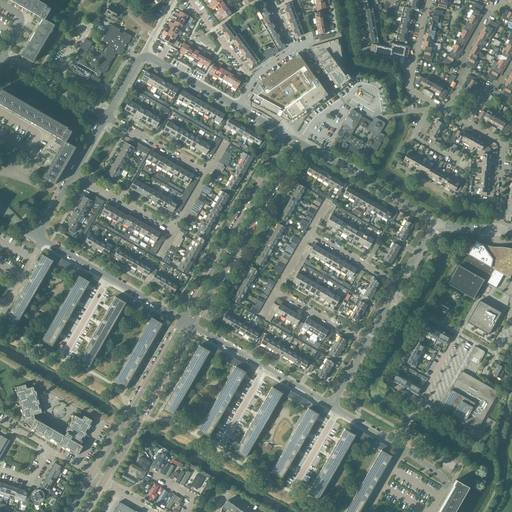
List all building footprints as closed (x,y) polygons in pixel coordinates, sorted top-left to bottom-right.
[(12,0),(37,14),(36,21),(42,24),(26,52),(24,51),(21,56),(33,63),(55,26),(45,20),(51,10),(46,7),(47,6),(36,0),(12,0)] [(210,8),(211,9),(222,1),(221,0),(213,0),(211,2),(213,4),(210,7),(210,8)] [(271,14),(265,4),(263,0),(260,0),(254,3),(263,19),(269,15),(271,14)] [(366,0),(357,0),(359,11),(363,10),(368,9),(366,0)] [(412,9),(413,9),(417,10),(418,0),(409,0),(407,8),(412,9)] [(216,8),(218,11),(225,5),(222,1),(211,9),(212,10),(213,11),(216,8)] [(292,2),(283,6),(289,22),(298,19),(292,2)] [(471,10),(474,11),(479,14),(483,7),(476,2),(471,10)] [(216,16),(217,18),(228,9),(225,5),(218,11),(220,13),(216,16)] [(105,13),(110,16),(114,8),(109,6),(105,13)] [(399,24),(409,25),(412,10),(413,10),(413,9),(412,9),(407,8),(403,7),(399,24)] [(114,8),(110,16),(115,19),(119,11),(114,8)] [(372,8),(368,9),(363,10),(363,11),(366,27),(375,25),(372,8)] [(228,9),(217,18),(218,19),(219,19),(222,17),(224,19),(232,14),(228,9)] [(434,9),(433,18),(439,19),(441,20),(443,11),(434,9)] [(501,17),(509,22),(511,15),(511,13),(506,10),(501,17)] [(470,18),(477,23),(482,15),(479,14),(474,11),(470,18)] [(188,16),(180,12),(179,14),(175,12),(174,13),(173,14),(185,21),(187,22),(190,17),(188,16)] [(176,18),(175,21),(183,26),(185,21),(173,14),(173,15),(173,16),(176,18)] [(260,20),(263,25),(269,35),(277,30),(269,15),(263,19),(260,20)] [(430,17),(428,25),(437,27),(439,19),(433,18),(430,17)] [(470,18),(466,26),(473,30),(477,23),(470,18)] [(304,35),(298,19),(289,22),(295,38),(304,35)] [(491,20),(487,28),(492,31),(494,32),(499,25),(491,20)] [(169,22),(168,23),(180,30),(183,26),(175,21),(173,24),(170,22),(169,22)] [(237,35),(226,22),(219,27),(229,41),(231,40),(237,35)] [(180,30),(168,23),(167,25),(167,26),(171,28),(169,30),(177,35),(179,36),(182,31),(180,30)] [(409,25),(399,24),(396,40),(405,43),(409,25)] [(92,43),(85,39),(77,52),(78,52),(77,55),(79,56),(74,64),(72,63),(67,70),(96,87),(101,80),(98,78),(102,72),(104,74),(116,54),(120,56),(124,48),(122,47),(125,42),(126,43),(127,43),(131,36),(123,31),(122,34),(119,32),(120,30),(111,25),(102,40),(109,44),(104,52),(91,45),(92,43)] [(375,25),(366,27),(369,44),(378,42),(375,25)] [(428,25),(426,33),(435,36),(437,27),(428,25)] [(461,33),(469,37),(473,30),(466,26),(461,33)] [(484,26),(480,34),(488,38),(492,31),(487,28),(484,26)] [(163,31),(163,33),(175,40),(177,35),(169,30),(168,33),(164,31),(163,31)] [(277,30),(269,35),(275,47),(277,50),(280,48),(282,47),(284,46),(285,45),(277,30)] [(166,37),(164,40),(174,46),(177,41),(175,40),(163,33),(162,34),(162,35),(166,37)] [(426,33),(424,42),(433,44),(435,36),(426,33)] [(457,40),(465,45),(469,37),(461,33),(457,40)] [(231,40),(235,44),(237,46),(238,49),(242,53),(249,48),(239,34),(237,35),(231,40)] [(480,34),(476,41),(484,46),(486,42),(489,44),(491,40),(488,38),(480,34)] [(338,39),(309,48),(337,88),(354,77),(345,75),(340,46),(339,46),(338,39)] [(465,45),(457,40),(453,48),(461,52),(465,45)] [(179,51),(184,54),(189,46),(191,42),(190,41),(189,41),(187,45),(184,43),(179,51)] [(476,41),(472,49),(480,53),(484,46),(476,41)] [(184,54),(189,57),(193,49),(191,47),(193,44),(193,43),(191,42),(189,46),(184,54)] [(423,50),(425,51),(425,50),(431,52),(433,44),(424,42),(423,50)] [(391,50),(372,45),(370,53),(390,58),(391,53),(406,56),(408,48),(393,45),(391,50)] [(189,57),(194,59),(201,47),(199,47),(198,47),(196,50),(193,49),(189,57)] [(201,47),(194,59),(198,62),(203,54),(200,53),(202,49),(202,48),(201,47)] [(257,58),(260,61),(261,63),(268,58),(278,52),(277,50),(275,47),(272,49),(271,47),(263,52),(264,53),(257,58)] [(249,48),(242,53),(252,67),(253,66),(255,65),(257,63),(260,61),(257,58),(249,48)] [(453,48),(449,55),(455,58),(457,60),(461,52),(453,48)] [(511,51),(506,48),(502,55),(510,60),(511,55),(511,51)] [(470,57),(476,60),(480,53),(472,49),(468,56),(470,57)] [(425,50),(425,51),(423,59),(432,61),(434,52),(431,52),(425,50)] [(203,54),(198,62),(203,65),(210,53),(208,52),(206,56),(203,54)] [(210,53),(203,65),(208,67),(212,60),(209,58),(212,54),(211,53),(210,53)] [(449,55),(447,54),(443,61),(451,66),(455,58),(449,55)] [(258,83),(249,101),(255,104),(253,108),(252,108),(274,120),(276,116),(285,120),(288,122),(290,121),(327,95),(311,73),(299,55),(295,57),(261,81),(258,83)] [(502,55),(498,63),(505,67),(510,60),(502,55)] [(470,57),(466,65),(474,69),(478,61),(476,60),(470,57)] [(213,76),(221,62),(219,62),(218,62),(216,65),(213,64),(208,73),(213,76)] [(217,79),(218,77),(223,69),(220,68),(222,64),(222,63),(221,62),(213,76),(217,79)] [(491,68),(491,69),(494,70),(499,73),(501,74),(505,67),(498,63),(496,66),(493,65),(491,68)] [(218,77),(223,80),(230,68),(229,67),(228,67),(226,71),(223,69),(218,77)] [(223,80),(228,82),(232,75),(230,73),(232,69),(231,69),(230,68),(223,80)] [(494,70),(491,69),(487,76),(495,81),(499,73),(494,70)] [(141,80),(147,83),(152,74),(146,71),(141,80)] [(228,82),(232,85),(239,73),(238,72),(237,72),(235,76),(232,75),(228,82)] [(239,73),(232,85),(231,87),(236,90),(242,80),(239,78),(241,75),(241,74),(239,73)] [(147,83),(152,86),(157,77),(152,74),(147,83)] [(465,83),(473,87),(477,79),(469,75),(465,83)] [(420,86),(421,84),(424,78),(419,76),(415,83),(420,86)] [(421,84),(426,87),(430,79),(425,76),(424,78),(421,84)] [(432,76),(430,79),(426,87),(431,89),(435,81),(436,79),(432,76)] [(157,77),(152,86),(157,89),(162,80),(157,77)] [(477,79),(473,87),(480,91),(484,83),(477,79)] [(157,89),(162,92),(167,83),(162,80),(157,89)] [(431,89),(435,92),(440,84),(435,81),(431,89)] [(162,92),(168,95),(173,86),(167,83),(162,92)] [(435,92),(440,94),(443,89),(444,87),(440,84),(435,92)] [(168,95),(173,98),(178,89),(173,86),(168,95)] [(511,89),(507,87),(506,87),(502,94),(510,99),(511,95),(511,89)] [(1,90),(0,91),(0,102),(0,103),(58,136),(57,143),(63,146),(47,174),(45,173),(42,178),(54,185),(76,148),(69,144),(66,142),(68,138),(72,132),(67,130),(68,128),(1,89),(1,90)] [(440,94),(439,97),(444,99),(448,91),(443,89),(440,94)] [(188,93),(182,90),(177,99),(183,102),(188,93)] [(193,97),(188,93),(183,102),(188,105),(193,97)] [(198,100),(193,97),(188,105),(193,108),(198,100)] [(124,109),(130,112),(135,103),(129,100),(124,109)] [(193,108),(199,111),(204,103),(198,100),(193,108)] [(130,112),(135,115),(140,106),(135,103),(130,112)] [(199,111),(204,114),(209,106),(204,103),(199,111)] [(135,115),(140,118),(145,110),(140,106),(135,115)] [(204,114),(209,118),(214,109),(209,106),(204,114)] [(209,118),(214,121),(219,112),(214,109),(209,118)] [(151,113),(145,110),(140,118),(145,121),(151,113)] [(354,130),(357,124),(362,116),(361,115),(353,110),(351,110),(343,124),(344,126),(352,131),(354,130)] [(483,121),(484,119),(487,113),(482,110),(478,118),(483,121)] [(484,119),(489,121),(493,113),(488,111),(487,113),(484,119)] [(219,112),(214,121),(220,124),(225,115),(219,112)] [(156,116),(151,113),(145,121),(151,124),(156,116)] [(174,115),(188,123),(190,121),(175,113),(174,115)] [(489,121),(493,124),(498,116),(493,113),(489,121)] [(156,116),(151,124),(156,128),(158,125),(160,127),(165,118),(162,117),(161,119),(156,116)] [(357,124),(368,130),(372,122),(362,116),(357,124)] [(502,119),(498,116),(493,124),(498,126),(502,119)] [(372,122),(368,130),(377,135),(379,135),(385,124),(384,123),(376,118),(374,118),(372,122)] [(225,126),(231,129),(235,122),(229,119),(225,126)] [(502,119),(498,126),(503,129),(506,124),(507,121),(502,119)] [(437,120),(435,125),(446,131),(447,129),(443,127),(445,124),(439,121),(437,120)] [(163,130),(169,133),(174,124),(168,121),(163,130)] [(231,129),(237,132),(241,125),(235,122),(231,129)] [(179,127),(174,124),(169,133),(174,136),(179,127)] [(503,129),(501,131),(506,134),(511,126),(506,124),(503,129)] [(237,132),(242,135),(246,128),(241,125),(237,132)] [(435,125),(432,130),(439,134),(441,131),(445,134),(446,131),(435,125)] [(174,136),(179,139),(184,130),(179,127),(174,136)] [(242,135),(248,139),(252,132),(246,128),(242,135)] [(179,139),(185,142),(190,134),(184,130),(179,139)] [(439,134),(432,130),(429,135),(431,136),(436,139),(437,139),(441,141),(442,139),(438,137),(439,134)] [(458,143),(460,144),(467,132),(464,130),(463,131),(462,130),(458,138),(460,139),(458,143)] [(217,135),(225,140),(226,138),(221,135),(222,133),(219,131),(217,135)] [(257,135),(252,132),(248,139),(253,142),(257,135)] [(465,142),(467,143),(472,135),(470,134),(470,133),(467,132),(460,144),(463,145),(465,142)] [(348,153),(350,149),(356,138),(347,133),(345,133),(337,147),(337,149),(346,153),(348,153)] [(185,142),(190,145),(195,137),(190,134),(185,142)] [(257,135),(253,142),(258,145),(256,147),(260,150),(265,141),(262,139),(263,138),(257,135)] [(468,148),(470,149),(476,138),(472,135),(467,143),(470,144),(468,148)] [(195,137),(190,145),(195,148),(200,140),(195,137)] [(366,144),(360,155),(361,156),(369,161),(371,161),(380,144),(380,142),(372,137),(370,138),(366,144)] [(350,149),(355,152),(361,141),(356,138),(350,149)] [(474,147),(477,148),(481,141),(476,138),(470,149),(472,151),(474,147)] [(142,145),(131,139),(128,144),(134,148),(139,150),(142,145)] [(195,148),(200,152),(205,143),(200,140),(195,148)] [(355,152),(360,155),(366,144),(361,141),(355,152)] [(477,154),(479,154),(490,148),(485,145),(486,143),(481,141),(477,148),(479,150),(477,154)] [(126,143),(123,148),(131,153),(134,148),(128,144),(126,143)] [(205,143),(200,152),(206,155),(207,152),(209,150),(210,147),(211,146),(205,143)] [(131,153),(123,148),(119,153),(128,158),(131,153)] [(409,163),(413,156),(411,154),(413,150),(408,148),(405,153),(407,155),(404,161),(409,163)] [(483,157),(483,160),(492,160),(492,154),(490,154),(490,148),(479,154),(479,156),(483,157)] [(146,160),(152,163),(157,154),(151,151),(146,160)] [(224,152),(221,157),(227,161),(231,156),(224,152)] [(128,158),(119,153),(116,158),(125,164),(128,158)] [(414,166),(420,154),(418,153),(416,157),(413,156),(409,163),(414,166)] [(152,163),(157,166),(162,157),(157,154),(152,163)] [(246,154),(242,159),(250,163),(253,158),(246,154)] [(414,166),(419,168),(423,161),(420,159),(422,156),(420,154),(414,166)] [(157,166),(162,169),(167,160),(162,157),(157,166)] [(116,158),(113,164),(122,169),(125,164),(116,158)] [(239,165),(246,169),(250,163),(242,159),(239,165)] [(419,168),(423,171),(430,160),(427,159),(425,162),(423,161),(419,168)] [(173,163),(167,160),(162,169),(167,172),(173,163)] [(431,168),(432,166),(434,164),(431,163),(432,161),(430,160),(423,171),(428,174),(431,168)] [(167,172),(173,175),(178,166),(173,163),(167,172)] [(113,164),(110,169),(119,174),(122,169),(113,164)] [(239,165),(236,170),(243,175),(246,169),(239,165)] [(307,172),(312,175),(316,168),(311,165),(307,172)] [(173,175),(178,178),(183,169),(178,166),(173,175)] [(427,176),(432,178),(438,167),(436,166),(434,170),(431,168),(428,174),(427,176)] [(432,178),(437,181),(441,173),(438,172),(440,168),(438,167),(432,178)] [(312,175),(318,178),(322,171),(316,168),(312,175)] [(119,174),(110,169),(107,174),(108,175),(107,177),(110,179),(111,177),(116,180),(119,174)] [(183,181),(188,172),(183,169),(178,178),(183,181)] [(437,181),(441,184),(448,172),(449,170),(446,169),(444,173),(442,172),(441,173),(437,181)] [(233,176),(240,180),(243,175),(236,170),(233,176)] [(318,178),(323,181),(328,174),(322,171),(318,178)] [(194,175),(188,172),(183,181),(189,184),(191,181),(192,178),(194,175)] [(445,186),(446,186),(450,179),(451,177),(449,175),(450,173),(448,172),(441,184),(440,185),(444,187),(445,186)] [(323,181),(329,184),(333,177),(328,174),(323,181)] [(233,176),(230,182),(237,186),(240,180),(233,176)] [(446,186),(451,189),(457,177),(455,176),(453,180),(450,179),(446,186)] [(329,184),(335,188),(339,181),(333,177),(329,184)] [(457,177),(451,189),(456,192),(456,191),(459,192),(464,183),(461,181),(461,182),(458,180),(459,179),(457,177)] [(130,188),(135,191),(140,182),(135,179),(130,188)] [(343,182),(342,181),(340,180),(339,180),(335,188),(338,190),(337,193),(337,196),(340,197),(342,192),(340,191),(344,184),(342,183),(343,182)] [(145,185),(140,182),(135,191),(141,194),(145,185)] [(230,182),(226,187),(231,190),(233,191),(237,186),(230,182)] [(303,194),(304,191),(307,193),(309,190),(299,184),(296,190),(303,194)] [(151,188),(146,185),(141,194),(146,197),(151,188)] [(490,187),(477,186),(477,189),(481,189),(481,192),(481,195),(487,196),(487,193),(489,193),(490,187)] [(349,198),(353,191),(347,187),(343,194),(349,198)] [(146,197),(151,200),(156,192),(151,188),(146,197)] [(303,194),(296,190),(292,195),(299,199),(303,194)] [(219,197),(226,201),(229,196),(222,191),(219,197)] [(359,194),(353,191),(349,198),(355,201),(359,194)] [(151,200),(156,203),(161,195),(156,192),(151,200)] [(360,204),(364,197),(359,194),(355,201),(352,206),(354,207),(356,205),(359,207),(360,204)] [(161,195),(156,203),(162,206),(167,198),(161,195)] [(296,205),(298,202),(301,204),(303,202),(303,201),(299,199),(292,195),(289,201),(296,205)] [(89,207),(92,201),(91,200),(88,199),(83,196),(80,201),(89,207)] [(226,201),(219,197),(216,203),(223,207),(226,201)] [(364,210),(366,207),(370,200),(364,197),(360,204),(363,206),(361,209),(364,210)] [(172,201),(167,198),(162,206),(167,209),(172,201)] [(312,203),(319,207),(321,204),(320,204),(322,200),(317,198),(315,201),(314,200),(312,203)] [(366,207),(369,209),(367,212),(370,213),(371,211),(375,203),(370,200),(366,207)] [(89,207),(80,201),(77,207),(86,212),(89,207)] [(172,201),(167,209),(172,213),(174,210),(176,207),(177,204),(172,201)] [(299,207),(296,205),(289,201),(286,206),(293,211),(295,208),(298,209),(299,207)] [(216,203),(213,208),(220,212),(223,207),(216,203)] [(377,214),(381,207),(375,203),(371,211),(374,212),(373,215),(375,217),(377,214)] [(102,213),(107,216),(112,207),(107,204),(102,213)] [(286,206),(283,212),(290,216),(293,211),(286,206)] [(77,207),(74,212),(83,217),(86,212),(77,207)] [(117,210),(112,207),(107,216),(112,219),(117,210)] [(314,215),(316,212),(317,211),(310,207),(309,208),(307,211),(314,215)] [(386,210),(381,207),(377,214),(382,217),(386,210)] [(192,208),(189,213),(196,217),(199,211),(192,208)] [(213,208),(209,214),(217,218),(220,212),(213,208)] [(112,219),(117,222),(123,213),(117,210),(112,219)] [(386,210),(382,217),(388,220),(392,213),(386,210)] [(74,212),(71,217),(80,222),(83,217),(74,212)] [(288,219),(291,220),(292,219),(293,218),(290,216),(283,212),(279,218),(287,222),(288,219)] [(123,225),(124,224),(128,216),(123,213),(117,222),(123,225)] [(206,219),(213,223),(217,218),(209,214),(206,219)] [(124,224),(129,227),(134,218),(128,215),(128,216),(124,224)] [(329,219),(327,222),(326,224),(332,227),(337,218),(331,215),(330,216),(329,219)] [(71,217),(68,223),(77,228),(80,222),(71,217)] [(129,227),(134,230),(139,221),(134,218),(129,227)] [(332,227),(337,230),(342,221),(337,218),(332,227)] [(206,219),(203,225),(210,229),(213,223),(206,219)] [(411,221),(407,219),(403,226),(410,231),(413,225),(409,223),(411,221)] [(134,230),(139,233),(144,224),(139,221),(134,230)] [(337,230),(342,233),(347,224),(342,221),(337,230)] [(77,228),(68,223),(65,228),(74,233),(77,228)] [(139,233),(145,236),(150,227),(144,224),(139,233)] [(278,224),(275,229),(282,233),(285,228),(281,225),(278,224)] [(342,233),(347,236),(352,227),(347,224),(342,233)] [(210,229),(203,225),(200,231),(207,235),(210,229)] [(410,231),(403,226),(399,232),(407,236),(410,231)] [(145,236),(150,239),(155,230),(150,227),(145,236)] [(352,227),(347,236),(353,239),(358,230),(352,227)] [(275,229),(272,235),(279,239),(282,233),(275,229)] [(155,230),(150,239),(155,242),(160,233),(155,230)] [(353,239),(358,242),(363,233),(358,230),(353,239)] [(95,238),(96,236),(89,232),(88,232),(84,240),(85,241),(85,242),(91,245),(95,238)] [(399,232),(396,238),(402,241),(403,242),(407,236),(399,232)] [(201,238),(202,235),(197,233),(196,235),(198,236),(196,240),(194,239),(193,241),(195,242),(202,246),(205,240),(201,238)] [(368,236),(363,233),(358,242),(363,245),(368,236)] [(176,235),(173,240),(180,244),(183,239),(176,235)] [(272,235),(269,240),(276,245),(279,239),(272,235)] [(368,236),(363,245),(369,248),(374,240),(368,236)] [(100,242),(95,238),(91,245),(96,249),(100,242)] [(276,245),(269,240),(266,246),(273,250),(276,245)] [(477,300),(487,283),(496,288),(504,275),(511,279),(511,272),(511,248),(503,247),(494,247),(483,244),(477,241),(469,254),(464,252),(461,257),(461,259),(450,277),(452,278),(448,285),(457,289),(465,294),(468,296),(468,295),(469,296),(477,300)] [(96,249),(102,252),(106,245),(100,242),(96,249)] [(195,242),(192,247),(199,251),(202,246),(195,242)] [(393,243),(390,249),(397,253),(400,247),(399,246),(393,243)] [(106,245),(102,252),(107,255),(110,250),(111,248),(106,245)] [(309,253),(314,257),(319,248),(314,245),(312,247),(311,250),(309,253)] [(170,246),(167,252),(173,255),(177,250),(170,246)] [(266,246),(262,252),(269,256),(273,250),(266,246)] [(114,256),(119,260),(123,252),(124,251),(119,247),(118,248),(118,249),(115,253),(114,256)] [(186,251),(189,253),(196,257),(199,251),(192,247),(190,251),(187,249),(186,251)] [(325,251),(319,248),(314,257),(320,260),(325,251)] [(390,249),(387,254),(394,258),(397,253),(390,249)] [(330,254),(325,251),(320,260),(325,263),(330,254)] [(50,252),(47,258),(53,261),(52,262),(56,264),(60,258),(50,252)] [(119,260),(125,263),(129,256),(123,252),(119,260)] [(259,257),(266,261),(269,256),(262,252),(259,257)] [(130,253),(129,256),(125,263),(130,266),(134,259),(136,256),(130,253)] [(189,253),(185,258),(193,263),(196,257),(189,253)] [(330,266),(335,257),(330,254),(325,263),(330,266)] [(394,258),(387,254),(383,260),(391,264),(394,258)] [(44,276),(52,262),(53,261),(42,255),(33,271),(44,276)] [(266,261),(259,257),(256,263),(258,264),(263,267),(266,261)] [(341,260),(335,257),(330,266),(336,269),(341,260)] [(60,258),(56,264),(66,269),(69,263),(60,258)] [(185,258),(182,264),(189,268),(193,263),(185,258)] [(140,262),(134,259),(130,266),(136,269),(140,262)] [(346,263),(341,260),(336,269),(341,272),(346,263)] [(141,272),(146,265),(140,262),(136,269),(141,272)] [(69,263),(66,269),(75,274),(78,268),(69,263)] [(341,272),(346,275),(351,266),(346,263),(341,272)] [(189,268),(182,264),(179,270),(186,274),(189,268)] [(146,265),(141,272),(147,276),(149,272),(151,268),(146,265)] [(351,266),(346,275),(352,278),(354,273),(357,269),(351,266)] [(251,267),(248,272),(255,276),(259,271),(251,267)] [(78,268),(75,274),(78,276),(79,276),(85,279),(88,274),(78,268)] [(34,293),(44,277),(33,271),(24,287),(34,293)] [(248,272),(245,278),(252,282),(255,276),(248,272)] [(155,273),(154,275),(151,280),(157,284),(161,276),(155,273)] [(293,282),(298,285),(303,276),(298,273),(297,274),(296,277),(294,279),(293,282)] [(68,294),(79,300),(89,282),(85,279),(79,276),(78,276),(68,294)] [(157,284),(163,287),(167,280),(161,276),(157,284)] [(298,285),(303,288),(308,279),(303,276),(298,285)] [(245,278),(242,283),(249,288),(252,282),(245,278)] [(303,288),(309,291),(314,282),(308,279),(303,288)] [(373,279),(369,284),(376,289),(380,283),(373,279)] [(163,287),(168,290),(172,283),(167,280),(163,287)] [(309,291),(314,294),(319,285),(314,282),(309,291)] [(172,283),(168,290),(174,293),(178,286),(172,283)] [(242,283),(239,289),(246,293),(249,288),(242,283)] [(376,289),(369,284),(366,290),(373,294),(376,289)] [(324,288),(319,285),(314,294),(319,297),(324,288)] [(25,309),(34,293),(24,287),(15,303),(25,309)] [(319,297),(325,300),(330,291),(324,288),(319,297)] [(239,289),(235,295),(243,299),(246,293),(239,289)] [(358,297),(360,298),(367,302),(369,299),(370,300),(373,294),(366,290),(363,296),(360,294),(358,297)] [(325,300),(330,303),(335,294),(330,291),(325,300)] [(79,300),(68,294),(60,309),(70,315),(79,300)] [(123,294),(120,300),(126,303),(125,303),(128,305),(131,299),(123,294)] [(335,294),(330,303),(335,306),(340,298),(335,294)] [(243,299),(235,295),(232,300),(239,304),(243,299)] [(115,297),(106,314),(116,319),(125,303),(126,303),(120,300),(115,297)] [(354,305),(357,307),(364,311),(367,305),(366,304),(367,302),(360,298),(358,297),(357,299),(354,305)] [(131,299),(128,305),(136,310),(139,304),(131,299)] [(437,307),(442,310),(447,301),(442,299),(437,307)] [(492,328),(493,325),(498,320),(502,313),(480,300),(468,322),(489,335),(493,329),(492,328)] [(447,301),(442,310),(447,313),(452,304),(447,301)] [(16,325),(25,309),(15,303),(5,319),(16,325)] [(139,304),(136,310),(144,314),(147,308),(139,304)] [(280,304),(279,306),(277,309),(276,312),(275,313),(281,316),(286,307),(280,304)] [(281,316),(286,319),(291,310),(286,307),(281,316)] [(364,311),(357,307),(353,312),(361,316),(364,311)] [(147,308),(144,314),(151,318),(152,319),(155,313),(156,313),(147,308)] [(61,331),(70,315),(60,309),(51,325),(61,331)] [(291,310),(286,319),(291,322),(296,313),(291,310)] [(230,312),(227,311),(226,314),(221,321),(227,324),(231,317),(228,315),(230,312)] [(361,316),(353,312),(350,318),(357,322),(361,316)] [(302,316),(296,313),(291,322),(296,325),(297,325),(299,321),(302,316)] [(107,335),(116,319),(106,314),(97,329),(107,335)] [(235,315),(233,314),(231,317),(227,324),(233,327),(237,320),(234,318),(235,315)] [(241,319),(238,317),(237,320),(233,327),(238,330),(242,323),(239,322),(241,319)] [(142,335),(152,341),(162,324),(156,320),(152,319),(151,318),(142,335)] [(302,327),(307,330),(312,322),(307,318),(304,324),(302,327)] [(242,323),(238,330),(244,334),(248,327),(249,324),(244,321),(242,323)] [(307,330),(313,333),(318,325),(312,322),(307,330)] [(431,326),(426,323),(422,330),(427,333),(431,326)] [(248,327),(244,334),(249,337),(253,330),(250,328),(252,325),(250,324),(249,324),(248,327)] [(52,346),(61,331),(51,325),(42,340),(52,346)] [(323,328),(318,325),(313,333),(318,336),(323,328)] [(436,328),(431,326),(427,333),(426,334),(431,337),(432,336),(436,328)] [(253,330),(249,337),(255,340),(257,337),(260,332),(260,331),(255,328),(254,330),(253,330)] [(318,336),(323,340),(328,331),(323,328),(318,336)] [(432,336),(437,339),(441,331),(436,328),(432,336)] [(98,351),(107,335),(97,329),(88,345),(98,351)] [(446,334),(441,331),(437,339),(442,342),(446,334)] [(266,334),(263,332),(262,333),(265,335),(264,336),(262,340),(260,343),(266,346),(270,339),(267,337),(268,335),(266,334)] [(446,334),(442,342),(447,345),(451,337),(446,334)] [(143,357),(152,341),(141,335),(132,351),(143,357)] [(337,342),(344,347),(347,341),(340,337),(337,342)] [(266,346),(272,350),(276,343),(270,339),(266,346)] [(344,347),(337,342),(333,348),(340,352),(344,347)] [(423,345),(419,342),(416,347),(424,352),(427,347),(423,345)] [(207,343),(204,348),(210,352),(209,352),(213,354),(216,348),(207,343)] [(272,350),(277,353),(281,346),(276,343),(272,350)] [(89,367),(98,351),(88,345),(78,361),(89,367)] [(200,368),(209,352),(210,352),(199,346),(190,362),(200,368)] [(277,353),(283,356),(287,349),(281,346),(277,353)] [(293,350),(288,347),(287,349),(283,356),(288,359),(292,352),(293,350)] [(422,357),(421,357),(422,358),(425,353),(424,352),(416,347),(413,352),(422,357)] [(478,364),(484,354),(485,353),(484,352),(484,351),(476,347),(475,347),(474,347),(474,348),(468,358),(468,359),(468,360),(469,360),(476,365),(477,365),(478,364)] [(216,348),(213,354),(222,359),(226,353),(216,348)] [(333,348),(330,354),(336,357),(337,358),(340,352),(333,348)] [(134,373),(143,357),(132,351),(123,366),(134,373)] [(288,359),(294,362),(298,355),(292,352),(288,359)] [(303,359),(303,358),(300,357),(302,354),(299,352),(298,355),(294,362),(299,366),(303,359)] [(419,362),(421,357),(422,357),(413,352),(412,352),(410,355),(411,355),(410,357),(419,362)] [(226,353),(222,359),(231,365),(235,359),(226,353)] [(309,364),(311,361),(310,361),(309,362),(306,360),(307,358),(306,357),(305,356),(303,358),(303,359),(299,366),(305,369),(305,368),(306,369),(309,364)] [(416,368),(419,362),(410,357),(407,363),(416,368)] [(235,359),(231,365),(235,367),(235,366),(241,370),(244,364),(235,359)] [(327,359),(324,365),(331,369),(334,363),(333,362),(327,359)] [(192,383),(200,368),(190,362),(181,377),(192,383)] [(498,364),(495,369),(504,374),(507,369),(498,364)] [(331,369),(324,365),(321,370),(328,374),(331,369)] [(225,384),(236,389),(246,372),(241,370),(235,366),(235,367),(225,384)] [(125,388),(134,373),(123,367),(114,382),(125,388)] [(322,378),(322,379),(324,380),(328,374),(321,370),(319,369),(317,373),(317,374),(318,375),(317,376),(318,376),(317,377),(318,378),(321,380),(322,378)] [(504,374),(495,369),(492,374),(501,379),(504,374)] [(478,428),(479,428),(498,394),(498,393),(498,392),(497,391),(464,372),(463,372),(462,372),(461,372),(460,372),(460,373),(452,387),(454,389),(453,391),(452,390),(451,390),(450,391),(449,391),(441,406),(440,407),(441,408),(441,409),(441,410),(442,410),(475,429),(476,429),(477,429),(478,429),(478,428)] [(392,381),(398,384),(402,376),(397,373),(392,381)] [(398,384),(403,387),(407,379),(405,378),(402,376),(398,384)] [(182,398),(192,383),(181,377),(172,392),(182,398)] [(403,387),(408,390),(412,382),(407,379),(403,387)] [(408,390),(413,393),(417,385),(412,382),(408,390)] [(227,405),(236,389),(225,384),(217,399),(227,405)] [(280,384),(277,390),(282,393),(282,394),(285,395),(288,389),(280,384)] [(413,393),(418,396),(423,387),(417,384),(417,385),(413,393)] [(15,387),(25,422),(26,422),(27,424),(25,424),(27,426),(29,428),(30,426),(31,427),(30,429),(77,456),(83,446),(80,445),(93,421),(84,416),(82,419),(75,415),(66,431),(67,432),(65,436),(35,419),(34,415),(42,413),(35,386),(27,389),(26,385),(15,387)] [(272,387),(262,404),(273,410),(282,394),(282,393),(277,390),(272,387)] [(288,389),(285,395),(293,400),(296,394),(288,389)] [(173,416),(182,399),(172,392),(162,410),(173,416)] [(296,394),(293,400),(300,405),(304,398),(296,394)] [(304,398),(300,405),(308,409),(308,408),(309,409),(312,404),(312,403),(304,398)] [(218,421),(227,405),(217,399),(207,415),(218,421)] [(263,426),(273,410),(262,404),(253,420),(263,426)] [(309,431),(315,421),(318,414),(312,411),(309,409),(308,408),(308,409),(298,425),(309,431)] [(218,421),(207,415),(198,431),(209,437),(218,421)] [(254,442),(263,426),(253,420),(244,435),(254,442)] [(300,447),(309,431),(298,425),(289,441),(300,447)] [(352,426),(349,432),(355,435),(355,436),(358,438),(362,432),(352,426)] [(346,452),(355,436),(355,435),(344,429),(335,445),(346,452)] [(362,432),(358,438),(368,443),(371,437),(362,432)] [(10,441),(2,436),(0,439),(0,458),(4,452),(5,453),(10,444),(9,444),(10,441)] [(245,457),(254,442),(244,436),(235,451),(245,457)] [(371,437),(368,443),(377,449),(380,442),(371,437)] [(291,462),(299,447),(289,441),(280,456),(291,462)] [(150,442),(147,448),(151,451),(155,444),(150,442)] [(380,442),(377,449),(380,451),(381,450),(387,454),(390,448),(380,442)] [(337,467),(346,452),(335,445),(326,461),(337,467)] [(371,467),(382,473),(391,456),(387,454),(381,450),(380,451),(371,467)] [(282,478),(291,462),(280,456),(271,472),(282,478)] [(328,483),(337,467),(326,461),(317,477),(328,483)] [(54,462),(52,467),(60,472),(62,473),(65,469),(55,463),(54,462)] [(52,467),(49,472),(57,477),(60,472),(52,467)] [(372,489),(382,473),(371,467),(362,482),(372,489)] [(49,472),(46,477),(56,482),(59,478),(57,477),(49,472)] [(123,473),(121,476),(134,483),(135,482),(123,475),(124,474),(123,473)] [(46,477),(44,481),(53,487),(56,482),(46,477)] [(318,499),(327,483),(317,477),(308,493),(318,499)] [(455,486),(439,511),(453,511),(468,487),(456,480),(453,485),(455,486)] [(53,487),(44,481),(41,486),(45,488),(49,491),(50,491),(48,494),(52,496),(53,496),(52,496),(53,494),(53,493),(53,492),(52,490),(51,490),(53,487)] [(363,505),(372,489),(362,482),(353,498),(363,505)] [(4,495),(9,497),(13,485),(8,484),(4,495)] [(18,487),(13,485),(9,497),(14,499),(18,487)] [(14,499),(19,501),(23,489),(18,487),(14,499)] [(23,489),(19,501),(22,502),(22,503),(23,505),(26,506),(28,501),(25,501),(25,499),(26,499),(27,495),(28,491),(29,491),(23,489)] [(35,490),(40,503),(41,502),(42,501),(43,500),(44,499),(44,498),(44,496),(44,495),(44,494),(43,493),(43,492),(42,491),(41,490),(40,490),(39,490),(38,489),(36,490),(35,490)] [(41,505),(40,503),(35,490),(34,491),(33,491),(32,492),(31,494),(31,496),(31,499),(32,500),(33,501),(34,502),(33,504),(34,505),(37,506),(39,505),(41,505)] [(359,511),(363,505),(353,499),(345,511),(359,511)] [(222,508),(227,511),(232,504),(227,501),(222,508)] [(137,511),(136,511),(119,502),(113,511),(137,511)]
